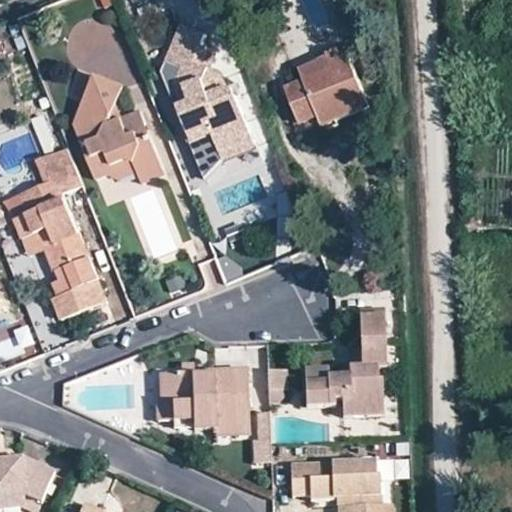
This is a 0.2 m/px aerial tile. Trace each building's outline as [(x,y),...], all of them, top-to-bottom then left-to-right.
[(238,102),(230,99),(223,80),(210,77),(215,59),(200,55),(203,43),(177,36),(167,75),(180,78),(188,80),(185,91),(192,110),(184,113),(177,116),(186,137),(209,128),(214,141),(224,168),(259,154),(238,102)] [(327,54),(329,58),(333,68),(305,80),(286,87),(301,125),(320,117),(324,126),(369,108),(347,57),(342,59),(338,49),(327,54)] [(379,79),(377,49),(363,50),(365,79),(379,79)] [(333,68),(329,58),(300,70),(305,80),(333,68)] [(138,106),(120,114),(113,116),(108,114),(114,99),(120,83),(93,71),(75,113),(85,139),(80,141),(95,177),(106,172),(111,163),(127,158),(133,161),(137,171),(142,184),(166,175),(150,134),(140,130),(144,121),(138,106)] [(192,110),(185,91),(188,80),(180,78),(179,80),(176,91),(184,113),(192,110)] [(120,114),(114,99),(108,114),(113,116),(120,114)] [(47,150),(61,144),(47,113),(32,119),(47,150)] [(85,139),(75,113),(72,121),(80,141),(85,139)] [(150,134),(144,121),(140,130),(150,134)] [(214,141),(209,128),(186,137),(191,150),(214,141)] [(105,296),(98,281),(90,258),(67,200),(64,194),(82,187),(78,176),(68,149),(38,161),(47,185),(22,195),(30,216),(17,221),(25,241),(26,241),(36,237),(44,234),(51,251),(58,271),(61,269),(64,279),(57,283),(63,296),(56,299),(65,319),(94,308),(92,301),(105,296)] [(127,158),(111,163),(106,172),(119,178),(137,171),(133,161),(127,158)] [(30,216),(22,195),(5,202),(17,221),(30,216)] [(44,234),(36,237),(43,255),(51,251),(44,234)] [(43,255),(36,237),(26,241),(33,259),(43,255)] [(107,302),(105,296),(92,301),(94,308),(107,302)] [(386,311),(362,311),(363,369),(351,369),(350,379),(330,379),(330,370),(306,372),(308,408),(335,408),(335,402),(344,402),(345,419),(385,418),(384,384),(381,384),(380,371),(388,371),(386,311)] [(197,380),(197,375),(196,369),(184,369),(185,376),(160,377),(162,409),(173,408),(174,423),(193,422),(194,431),(194,433),(218,432),(218,438),(251,436),(248,373),(206,374),(207,380),(197,380)] [(287,403),(286,369),(267,370),(268,404),(287,403)] [(162,409),(156,408),(157,424),(174,423),(173,408),(162,409)] [(254,414),(254,464),(271,464),(270,413),(254,414)] [(193,422),(174,423),(174,432),(194,431),(193,422)] [(252,444),(239,445),(240,460),(252,459),(252,444)] [(8,455),(0,456),(0,465),(9,465),(8,455)] [(31,464),(9,465),(0,465),(0,495),(4,505),(25,497),(36,487),(47,492),(55,475),(38,467),(33,470),(31,464)] [(338,511),(337,511),(395,511),(395,508),(383,508),(377,508),(377,497),(383,497),(382,477),(379,477),(379,464),(292,465),(293,498),(310,498),(311,505),(334,504),(334,501),(338,501),(338,500),(351,500),(351,510),(338,511)] [(47,492),(36,487),(25,497),(41,504),(47,492)] [(338,500),(338,501),(338,511),(351,510),(351,500),(338,500)]
